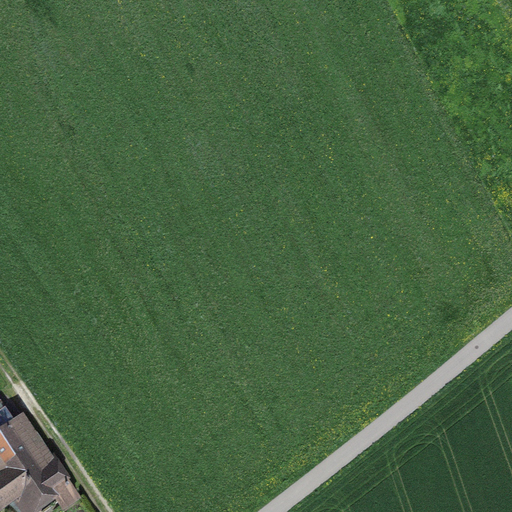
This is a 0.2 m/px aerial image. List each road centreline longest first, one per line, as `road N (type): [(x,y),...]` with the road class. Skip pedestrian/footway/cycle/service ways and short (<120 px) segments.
road 1 (unclassified): [(511,317),(273,511)]
road 2 (track): [(0,364),(100,511)]
